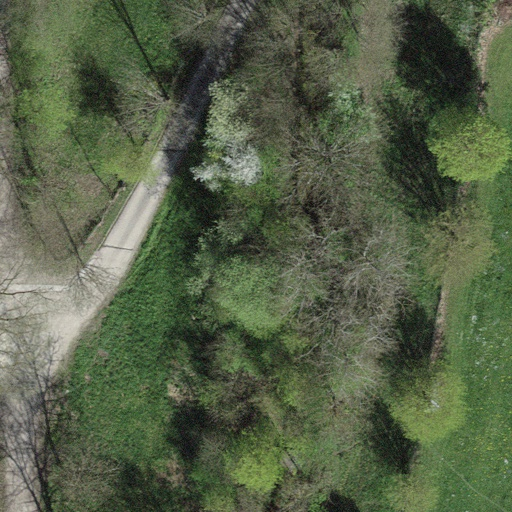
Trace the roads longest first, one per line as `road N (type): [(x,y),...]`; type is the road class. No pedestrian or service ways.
road 1 (track): [(255,0),(93,277),(15,336)]
road 2 (track): [(15,336),(20,511)]
